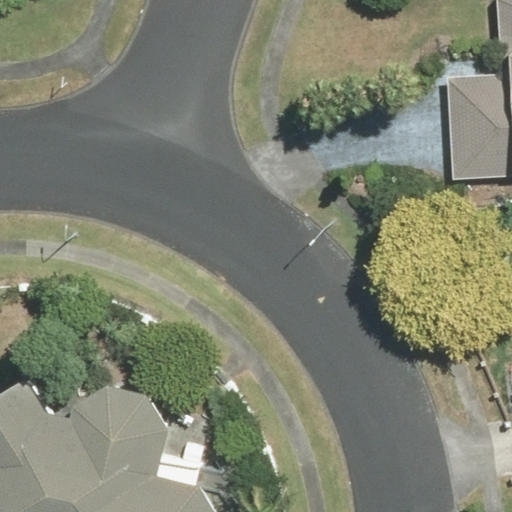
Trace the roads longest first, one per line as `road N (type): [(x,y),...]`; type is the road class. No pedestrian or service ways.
road 1 (residential): [(145,167),(244,229),(346,329),(383,417),(405,511)]
road 2 (residential): [(204,0),(145,167)]
road 3 (residential): [(0,156),(70,147),(145,167)]
